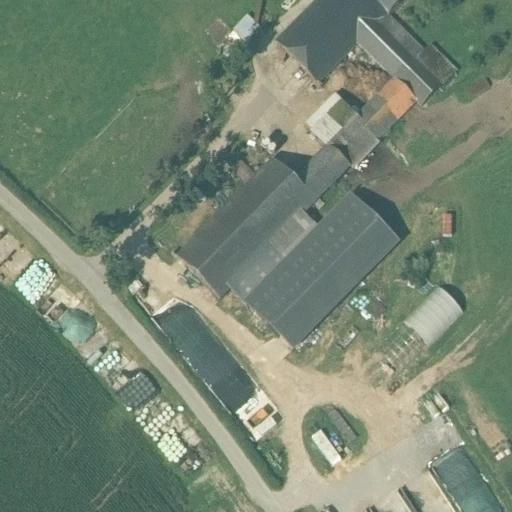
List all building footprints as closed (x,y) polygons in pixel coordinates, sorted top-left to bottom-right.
[(422,54),(407,39),(406,40),(384,19),(387,16),(370,0),(318,0),(275,44),(317,86),(357,45),(392,81),(394,82),(397,85),(416,103),(421,109),(456,74),(429,47),(422,54)] [(405,0),(370,0),(387,16),(388,17),(405,0)] [(262,31),(247,17),(233,32),(248,46),(262,31)] [(394,82),(366,110),(388,131),(416,103),(397,85),(394,82)] [(335,100),(306,128),(326,148),(339,159),(366,133),(376,143),(388,131),(366,110),(348,93),(338,103),(335,100)] [(339,159),(350,169),(376,143),(366,133),(339,159)] [(326,148),(293,182),(315,205),(350,169),(339,159),(326,148)] [(272,162),(175,260),(219,302),(303,218),(315,205),(293,182),(272,162)] [(292,352),(396,245),(350,199),(318,232),(284,267),(269,252),(231,291),(233,294),(292,352)] [(303,218),(269,252),(284,267),(318,232),(303,218)] [(3,236),(0,239),(0,264),(15,248),(3,236)] [(0,269),(0,271),(15,282),(34,255),(18,244),(0,269)] [(31,260),(15,284),(37,299),(39,296),(50,303),(64,282),(31,260)] [(431,345),(466,311),(440,284),(405,319),(431,345)] [(158,449),(190,428),(179,412),(148,433),(158,449)] [(313,437),(330,467),(342,460),(326,430),(313,437)] [(439,511),(450,505),(423,465),(398,482),(418,511),(439,511)]
